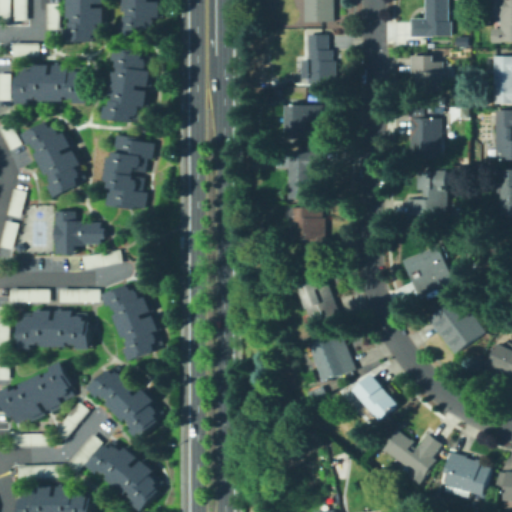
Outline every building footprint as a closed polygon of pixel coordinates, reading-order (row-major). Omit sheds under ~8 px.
[(12,0),(12,21),(0,20),(0,0),(12,0)] [(28,0),(28,20),(14,20),(14,0),(28,0)] [(108,0),(108,4),(97,4),(97,8),(107,8),(107,9),(109,9),(109,24),(104,24),(104,38),(104,39),(94,40),(94,41),(68,41),(68,29),(73,29),(73,24),(75,24),(75,18),(71,18),(71,11),(70,11),(70,0),(108,0)] [(152,0),(152,2),(161,2),(163,2),(164,18),(159,18),(159,32),(159,33),(148,33),(148,35),(123,35),(123,23),(127,23),(127,17),(130,17),(130,12),(125,12),(125,5),(125,0),(152,0)] [(336,0),(336,21),(307,21),(306,0),(336,0)] [(452,0),(452,21),(455,21),(455,36),(436,36),(431,37),(414,37),(413,19),(428,19),(428,0),(452,0)] [(511,0),(511,41),(505,41),(505,43),(495,42),(495,28),(504,28),(504,18),(494,18),(494,0),(511,0)] [(62,30),(48,29),(48,3),(62,3),(62,30)] [(336,50),(336,60),(339,60),(339,85),(310,85),(310,78),(303,78),(303,60),(310,60),(310,34),(331,34),(331,50),(336,50)] [(15,57),(14,44),(41,43),(41,57),(15,57)] [(144,52),(144,55),(146,55),(152,56),(150,67),(147,67),(147,70),(153,71),(151,87),(141,86),(140,90),(149,92),(147,108),(142,107),(139,120),(135,120),(134,123),(105,119),(107,106),(112,106),(113,101),(115,101),(116,96),(112,96),(116,71),(120,72),(121,67),(119,67),(120,61),(115,60),(117,48),(144,52)] [(446,62),(446,91),(420,91),(420,73),(414,73),(414,55),(437,55),(437,62),(446,62)] [(511,103),(496,103),(497,56),(511,56),(511,103)] [(19,77),(22,76),(22,75),(25,75),(26,71),(36,71),(36,65),(53,65),(53,75),(56,74),(56,65),(57,65),(74,65),(74,68),(74,71),(83,71),(83,74),(87,74),(87,76),(91,76),(90,105),(77,105),(77,100),(71,100),(71,98),(67,98),(67,102),(42,102),(42,98),(37,97),(37,99),(31,99),(31,104),(19,104),(19,77)] [(12,101),(0,101),(0,74),(13,74),(12,101)] [(325,104),(325,121),(314,121),(314,138),(290,138),(289,105),(325,104)] [(511,159),(498,160),(490,159),(490,149),(493,149),(493,143),(498,143),(498,110),(511,109),(511,159)] [(445,118),(445,159),(415,159),(414,118),(445,118)] [(25,144),(12,150),(0,127),(12,121),(25,144)] [(49,122),(51,124),(52,124),(54,127),(57,125),(62,135),(68,132),(75,146),(67,151),(69,155),(77,150),(84,165),(82,166),(88,178),(82,182),(83,185),(57,198),(51,187),(56,184),(53,179),(55,178),(53,174),(49,176),(38,154),(41,152),(39,148),(38,149),(35,143),(31,146),(25,134),(49,122)] [(157,143),(155,159),(151,159),(149,172),(138,171),(137,175),(148,177),(146,192),(149,192),(147,208),(135,206),(134,209),(109,205),(111,192),(112,193),(113,187),(111,187),(112,181),(108,181),(112,157),(116,158),(120,134),(146,139),(145,141),(157,143)] [(326,146),(326,200),(313,200),(313,199),(293,199),(293,168),(281,168),(281,153),(293,153),(293,152),(294,152),(294,146),(326,146)] [(511,169),(511,224),(506,224),(506,194),(497,195),(497,179),(506,179),(506,170),(511,169)] [(448,190),(448,215),(414,216),(414,199),(436,199),(436,189),(424,189),(423,171),(453,170),(453,190),(448,190)] [(29,192),(26,205),(23,218),(10,215),(16,189),(29,192)] [(336,237),(336,255),(316,255),(316,239),(302,239),(302,220),(296,220),(293,217),(293,211),(296,208),(330,207),(330,217),(333,217),(333,237),(336,237)] [(108,228),(108,238),(103,238),(103,244),(89,244),(80,245),(80,254),(58,254),(58,211),(79,211),(79,220),(87,220),(87,222),(103,222),(103,228),(108,228)] [(20,224),(13,250),(0,247),(6,221),(20,224)] [(449,246),(464,281),(429,296),(414,261),(449,246)] [(125,263),(87,270),(85,257),(122,249),(125,263)] [(350,318),(323,328),(307,285),(334,275),(350,318)] [(141,284),(146,298),(151,296),(157,311),(145,315),(147,319),(158,315),(164,329),(160,330),(166,344),(157,347),(159,351),(133,361),(129,349),(132,348),(129,342),(132,341),(130,336),(126,338),(117,315),(121,314),(119,309),(117,310),(115,305),(111,307),(106,294),(129,285),(130,288),(141,284)] [(52,289),(52,303),(13,302),(13,288),(52,289)] [(102,289),(102,302),(63,303),(63,289),(102,289)] [(496,332),(464,355),(439,319),(470,296),(496,332)] [(439,315),(435,309),(444,303),(448,310),(439,315)] [(10,327),(10,346),(0,346),(0,307),(10,307),(10,327)] [(56,310),(55,320),(59,320),(60,310),(76,310),(76,316),(91,316),(91,321),(94,321),(94,350),(81,349),(81,345),(75,345),(75,343),(73,343),(73,346),(40,346),(40,345),(35,344),(35,350),(21,350),(22,322),(26,322),(27,313),(40,313),(40,310),(56,310)] [(366,370),(333,383),(318,345),(351,332),(366,370)] [(511,345),(511,375),(496,368),(507,343),(511,345)] [(0,353),(12,353),(12,380),(0,380),(0,353)] [(66,361),(78,385),(75,387),(78,396),(65,402),(67,406),(53,413),(48,402),(43,404),(49,415),(35,422),(34,417),(20,423),(16,415),(13,417),(1,393),(13,387),(15,391),(20,388),(20,390),(25,388),(23,384),(49,371),(50,374),(55,371),(54,367),(66,361)] [(143,386),(137,393),(139,394),(145,388),(159,400),(155,404),(160,409),(159,410),(161,412),(159,415),(161,417),(160,418),(162,420),(144,440),(134,430),(137,427),(133,423),(135,422),(131,418),(127,421),(110,404),(111,403),(106,399),(107,398),(105,396),(101,399),(91,390),(111,370),(116,375),(120,370),(127,378),(131,374),(143,386)] [(409,405),(384,426),(357,395),(382,374),(409,405)] [(319,400),(315,392),(329,386),(332,393),(319,400)] [(92,410),(67,441),(56,433),(82,402),(92,410)] [(406,430),(419,440),(419,438),(423,441),(420,445),(424,448),(427,445),(436,433),(451,445),(440,459),(434,455),(422,472),(391,449),(406,430)] [(53,433),(53,447),(14,447),(14,434),(53,433)] [(105,442),(80,473),(70,464),(95,434),(105,442)] [(141,458),(135,465),(137,467),(143,460),(157,471),(154,475),(160,479),(159,480),(161,482),(159,485),(161,487),(161,488),(163,490),(147,511),(136,503),(138,500),(134,496),(136,494),(131,491),(128,494),(109,479),(110,478),(105,474),(106,473),(103,471),(100,475),(90,467),(107,445),(112,449),(116,445),(124,451),(128,447),(141,458)] [(475,458),(484,460),(485,458),(491,460),(489,465),(500,467),(492,496),(480,492),(478,498),(453,491),(455,486),(454,485),(457,473),(454,472),(459,451),(476,456),(475,458)] [(67,477),(21,479),(21,465),(66,464),(67,477)] [(511,500),(510,500),(511,486),(502,485),(506,471),(511,471),(511,500)] [(57,487),(57,496),(59,496),(59,487),(78,487),(77,491),(85,491),(84,493),(88,493),(88,497),(91,497),(91,498),(94,498),(94,511),(22,511),(22,498),(29,498),(29,492),(40,492),(40,487),(57,487)] [(409,506),(403,505),(405,497),(411,498),(409,506)]
